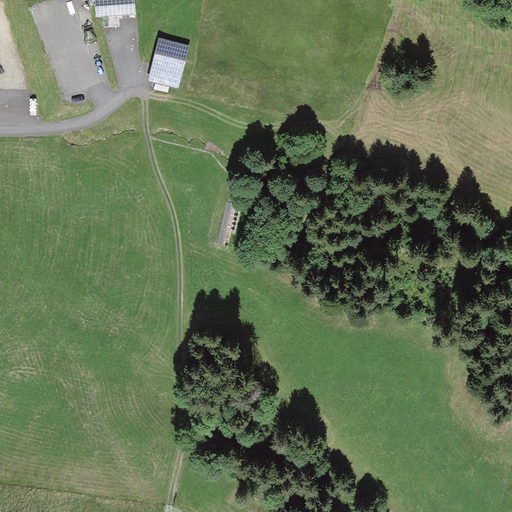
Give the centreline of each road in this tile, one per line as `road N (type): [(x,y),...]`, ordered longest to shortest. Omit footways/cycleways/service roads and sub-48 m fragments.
road 1 (track): [(174,511),(190,433),(188,255),(148,100),(136,88)]
road 2 (residential): [(0,132),(70,127),(110,112),(92,46)]
